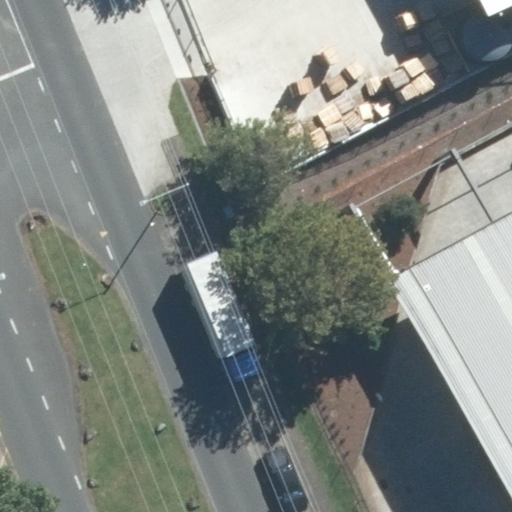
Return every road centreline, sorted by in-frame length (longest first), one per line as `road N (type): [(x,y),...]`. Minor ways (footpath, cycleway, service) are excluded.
road 1 (unclassified): [(44,0),(255,511)]
road 2 (unclassified): [(68,511),(0,341)]
